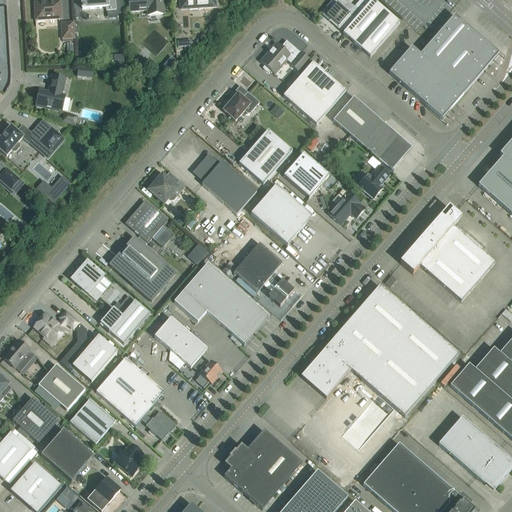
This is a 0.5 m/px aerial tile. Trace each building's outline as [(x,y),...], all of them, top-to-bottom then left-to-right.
[(81,0),(82,10),(107,8),(107,11),(115,11),(114,0),(81,0)] [(128,0),(129,13),(147,11),(148,16),(164,15),(162,0),(128,0)] [(179,0),(180,10),(189,10),(189,7),(197,6),(198,9),(215,8),(214,0),(179,0)] [(328,10),(322,17),(329,23),(330,21),(338,28),(340,25),(346,31),(343,35),(370,58),(399,24),(373,1),(373,0),(361,0),(354,9),(343,0),(342,0),(337,6),(336,5),(331,12),(328,10)] [(60,2),(50,3),(49,3),(49,4),(45,4),(44,3),(34,4),(35,22),(61,20),(60,2)] [(492,63),(499,55),(454,17),(420,56),(411,49),(389,75),(442,121),(449,113),(448,113),(492,63)] [(62,40),(74,39),(73,23),(61,24),(62,40)] [(270,72),(274,75),(280,67),(281,68),(286,62),(285,61),(287,59),(292,64),(290,66),(298,73),(308,61),(301,54),(300,54),(286,42),(286,43),(287,43),(281,49),(276,45),(260,63),(265,67),(262,69),(264,71),(266,73),(268,74),(270,72)] [(316,127),(345,93),(312,64),(283,98),(316,127)] [(93,70),(78,68),(77,77),(92,79),(93,70)] [(49,94),(39,91),(35,108),(61,113),(65,97),(61,96),(65,80),(52,77),(49,90),(50,90),(49,94)] [(259,104),(247,94),(242,100),(238,96),(223,112),(235,123),(244,113),(247,115),(250,115),(259,104)] [(353,99),(333,123),(379,163),(381,165),(391,173),(411,150),(399,139),(353,99)] [(34,138),(22,127),(17,133),(11,128),(0,140),(0,152),(6,157),(12,151),(13,153),(15,152),(19,148),(19,146),(17,144),(22,139),(28,144),(34,138)] [(61,138),(52,130),(40,143),(50,152),(61,138)] [(268,132),(239,165),(263,186),(292,153),(268,132)] [(511,141),(499,156),(502,158),(478,187),(511,216),(511,141)] [(303,155),(283,178),(309,200),(328,177),(303,155)] [(236,216),(256,194),(221,163),(219,166),(209,157),(193,175),(204,183),(201,186),(236,216)] [(367,176),(357,188),(373,201),(382,190),(380,188),(389,177),(379,168),(370,178),(367,176)] [(0,177),(0,180),(11,190),(19,181),(7,170),(0,177)] [(177,190),(175,188),(179,182),(169,174),(165,179),(162,177),(156,183),(157,183),(154,186),(148,192),(164,205),(168,200),(170,201),(172,202),(173,201),(175,200),(175,198),(174,196),(173,195),(177,190)] [(251,216),(287,247),(312,218),(276,187),(251,216)] [(360,204),(347,194),(328,216),(340,226),(350,215),(356,220),(364,210),(359,205),(360,204)] [(152,258),(146,253),(148,251),(144,248),(147,245),(152,240),(162,249),(172,237),(162,228),(167,222),(159,215),(146,230),(141,226),(154,211),(144,203),(125,225),(134,234),(135,232),(140,236),(136,241),(133,238),(133,239),(135,242),(130,248),(128,250),(112,269),(109,266),(108,267),(119,277),(120,276),(133,286),(132,287),(151,304),(151,303),(148,301),(171,275),(174,278),(176,275),(154,256),(152,258)] [(494,265),(453,229),(459,221),(461,219),(448,209),(400,264),(412,275),(419,268),(461,303),(494,265)] [(270,279),(282,265),(259,245),(233,275),(256,295),(264,287),(271,293),(267,298),(279,308),(294,292),(282,281),(278,286),(270,279)] [(187,262),(196,270),(207,258),(197,250),(187,262)] [(93,289),(103,277),(89,265),(88,266),(86,265),(88,263),(87,262),(71,281),(88,295),(96,302),(101,296),(93,289)] [(206,314),(243,346),(244,347),(245,346),(244,345),(254,335),(255,335),(254,333),(256,330),(258,331),(259,331),(258,330),(267,319),(268,320),(269,319),(268,318),(207,265),(174,304),(197,324),(206,314)] [(458,356),(379,288),(300,378),(326,400),(350,372),(404,419),(458,356)] [(113,309),(100,325),(109,332),(108,333),(123,346),(149,316),(134,303),(122,317),(113,309)] [(65,333),(63,331),(58,326),(62,321),(73,331),(78,324),(65,313),(60,319),(62,321),(57,326),(45,315),(34,329),(45,338),(43,340),(52,347),(65,333)] [(170,320),(154,338),(179,360),(185,365),(190,370),(207,351),(170,320)] [(98,337),(72,368),(91,384),(117,354),(98,337)] [(511,340),(499,355),(511,366),(511,340)] [(14,369),(19,364),(22,366),(24,367),(26,366),(29,363),(34,357),(29,352),(18,342),(12,349),(9,353),(3,360),(14,369)] [(511,366),(499,355),(493,350),(474,371),(511,404),(511,366)] [(179,360),(173,367),(179,372),(185,365),(179,360)] [(135,428),(141,421),(151,430),(148,433),(154,438),(155,436),(159,440),(160,441),(160,440),(161,441),(161,442),(162,441),(163,442),(163,441),(164,440),(165,438),(165,439),(166,438),(168,435),(170,433),(171,433),(176,428),(168,421),(169,421),(168,421),(167,420),(167,419),(166,420),(159,413),(153,420),(152,419),(151,421),(145,416),(164,395),(125,361),(96,394),(135,428)] [(200,377),(195,383),(204,390),(209,384),(211,387),(223,374),(210,363),(199,376),(200,377)] [(511,404),(474,371),(468,366),(450,388),(511,441),(511,404)] [(67,412),(85,392),(56,367),(38,387),(67,412)] [(0,395),(8,386),(0,378),(0,402),(3,399),(3,398),(0,395)] [(38,445),(58,422),(32,400),(12,422),(38,445)] [(95,446),(115,424),(89,401),(70,424),(95,446)] [(462,419),(438,446),(480,483),(482,481),(493,491),(500,482),(506,475),(506,476),(511,468),(511,466),(502,457),(504,456),(462,419)] [(63,432),(41,457),(71,483),(93,458),(63,432)] [(262,511),(302,465),(263,432),(246,452),(241,447),(235,454),(234,453),(229,459),(230,459),(225,466),(230,470),(223,478),(249,500),(248,501),(254,506),(255,505),(262,511)] [(10,435),(0,446),(0,479),(4,483),(30,452),(10,435)] [(114,463),(132,478),(143,466),(137,461),(142,455),(132,446),(127,452),(125,450),(114,463)] [(398,446),(392,453),(363,487),(391,511),(474,511),(469,507),(471,504),(461,495),(459,498),(398,446)] [(31,511),(40,511),(61,488),(34,465),(10,493),(31,511)] [(282,511),(336,511),(347,499),(317,473),(282,511)] [(102,511),(120,492),(107,480),(88,502),(99,511),(102,511)] [(79,499),(67,488),(62,494),(73,505),(79,499)] [(91,511),(81,503),(76,509),(75,509),(72,511),(91,511)] [(365,511),(354,503),(346,511),(365,511)]
